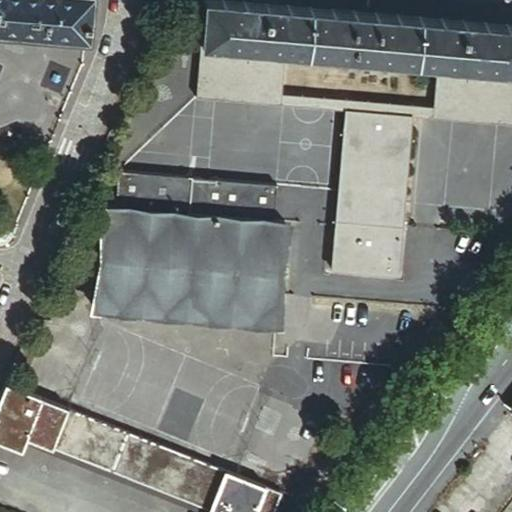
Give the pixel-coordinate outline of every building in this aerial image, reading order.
[(89,0),(0,0),(0,28),(86,36),(89,0)] [(511,73),(511,27),(204,0),(200,45),(220,47),(284,53),(438,66),(501,72),(511,73)] [(216,99),(220,47),(200,45),(195,98),(216,99)] [(284,53),(220,47),(216,99),(280,105),(281,95),(284,53)] [(501,72),(438,66),(434,108),(497,114),(501,72)] [(511,73),(501,72),(497,114),(496,124),(511,125),(511,73)] [(434,108),(281,95),(280,105),(345,111),(410,116),(433,119),(434,108)] [(496,124),(497,114),(434,108),(433,119),(496,124)] [(396,275),(410,116),(345,111),(330,269),(396,275)] [(118,170),(115,206),(273,221),(277,184),(118,170)] [(273,221),(115,206),(104,205),(102,225),(100,244),(94,307),(276,324),(285,222),(273,221)] [(12,237),(17,225),(0,218),(0,244),(3,244),(6,242),(10,240),(12,237)] [(81,242),(100,244),(102,225),(82,224),(81,242)] [(41,396),(6,383),(0,398),(0,441),(20,449),(22,442),(41,396)] [(209,511),(226,470),(41,396),(22,442),(202,511),(209,511)] [(254,511),(265,485),(226,470),(209,511),(254,511)] [(274,511),(282,492),(265,485),(254,511),(274,511)]
